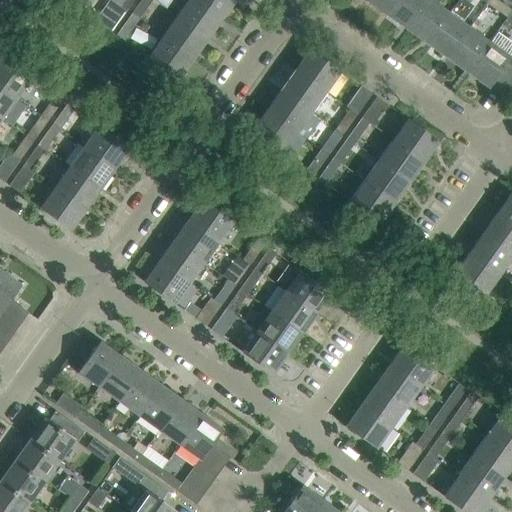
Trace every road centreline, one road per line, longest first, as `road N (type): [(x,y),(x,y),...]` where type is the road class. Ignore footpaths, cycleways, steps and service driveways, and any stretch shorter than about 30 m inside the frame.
road 1 (residential): [(96,279),(292,7)]
road 2 (residential): [(301,428),(96,279)]
road 3 (residential): [(492,151),(292,7)]
road 4 (residential): [(0,412),(96,279)]
road 5 (residential): [(418,511),(301,428)]
